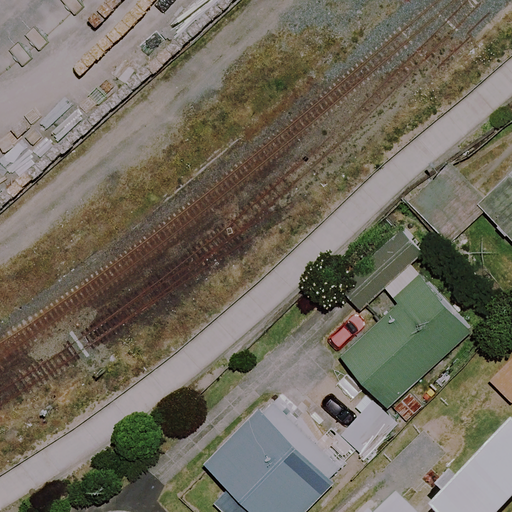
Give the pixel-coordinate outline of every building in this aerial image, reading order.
[(450,162),(406,201),(443,245),(488,205),(450,162)] [(511,191),(489,215),(511,237),(511,191)] [(345,355),(391,405),(407,422),(424,406),(408,389),(478,325),(392,231),(335,284),(375,328),(345,355)] [(511,359),(494,378),(511,396),(511,359)] [(400,424),(374,401),(344,436),(369,458),(400,424)] [(233,482),(217,498),(230,511),(303,511),(339,476),(270,409),(215,464),(233,482)] [(497,511),(511,497),(511,447),(505,440),(435,511),(497,511)]
